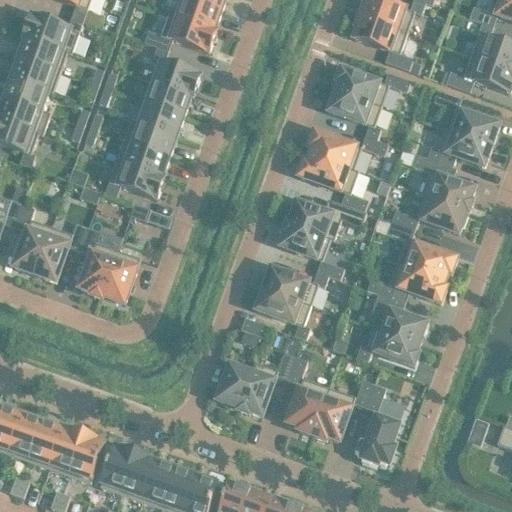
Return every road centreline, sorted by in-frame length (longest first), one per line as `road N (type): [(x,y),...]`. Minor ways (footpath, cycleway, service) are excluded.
road 1 (residential): [(261,0),(144,327),(124,334),(0,290)]
road 2 (residential): [(334,0),(181,433)]
road 3 (residential): [(398,509),(511,189)]
road 4 (residential): [(0,369),(181,433)]
road 5 (residential): [(181,433),(337,487)]
